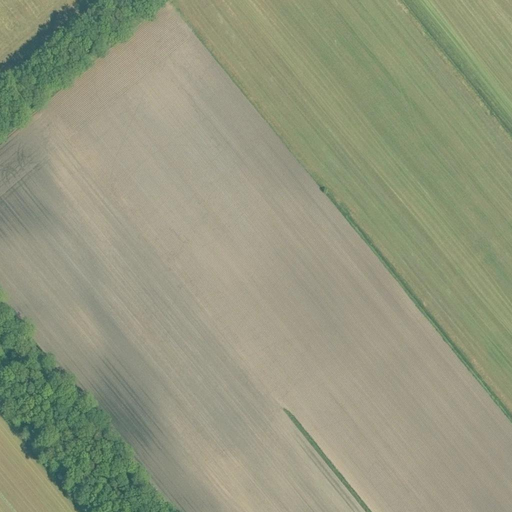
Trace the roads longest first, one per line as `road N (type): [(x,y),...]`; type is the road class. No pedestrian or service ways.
road 1 (track): [(0,350),(134,511)]
road 2 (track): [(131,0),(77,56),(0,112)]
